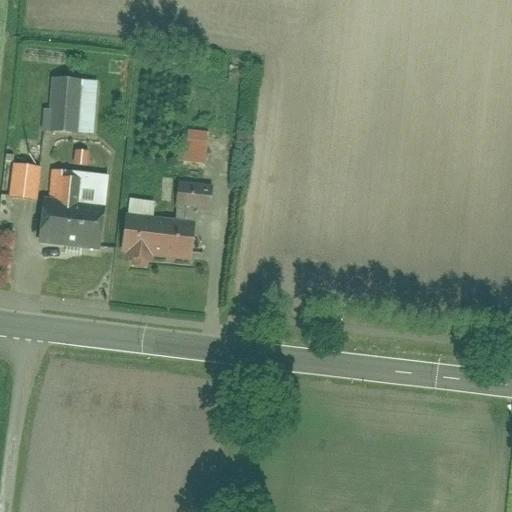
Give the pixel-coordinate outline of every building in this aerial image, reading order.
[(81,89),(53,89),(54,131),(82,131),(81,89)] [(183,130),(177,162),(203,167),(209,135),(183,130)] [(9,198),(37,202),(42,169),(13,165),(9,198)] [(37,210),(33,244),(90,251),(98,182),(56,177),(52,212),(37,210)] [(119,208),(113,256),(178,263),(184,212),(203,214),(206,186),(173,182),(168,228),(144,225),(146,212),(119,208)]
